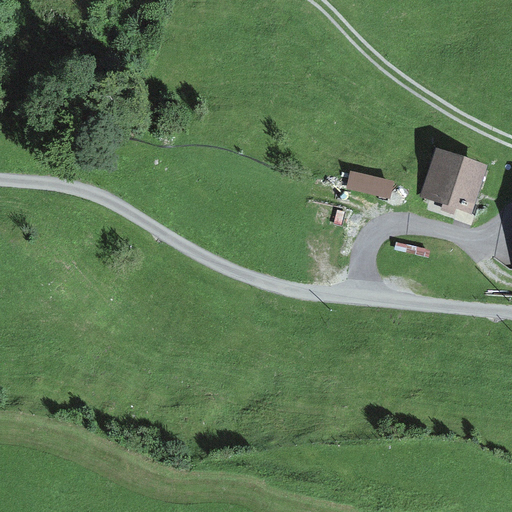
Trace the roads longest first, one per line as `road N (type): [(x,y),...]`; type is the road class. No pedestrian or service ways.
road 1 (unclassified): [(0,178),(98,195),(259,281),(511,313)]
road 2 (track): [(316,0),(401,79),(511,140)]
road 3 (track): [(511,209),(472,235),(405,225),(376,234),(361,299)]
